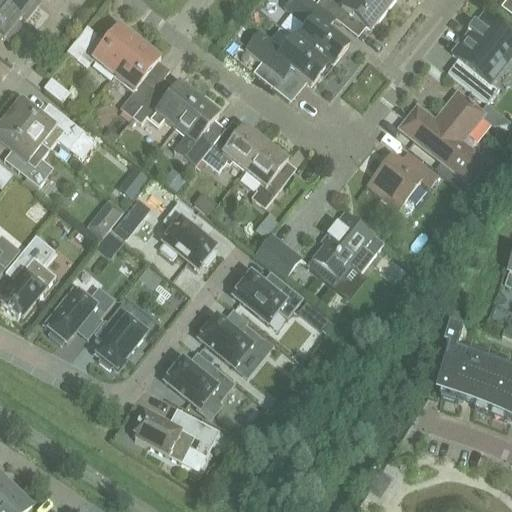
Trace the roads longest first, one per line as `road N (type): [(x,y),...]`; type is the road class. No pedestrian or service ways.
road 1 (residential): [(193,57),(346,150),(396,91),(407,60),(452,0)]
road 2 (residential): [(240,261),(138,397),(115,402),(0,341)]
